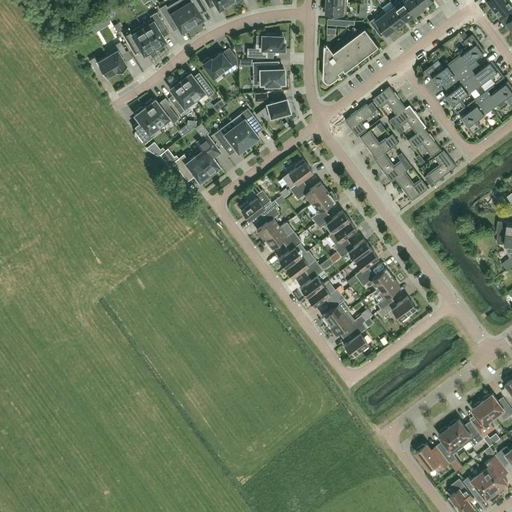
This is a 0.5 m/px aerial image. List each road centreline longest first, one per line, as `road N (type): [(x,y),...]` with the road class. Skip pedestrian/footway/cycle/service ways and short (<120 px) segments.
road 1 (residential): [(318,124),(213,202),(350,380),(452,303)]
road 2 (residential): [(452,303),(318,124)]
road 3 (residential): [(308,14),(241,21),(115,105)]
road 4 (residential): [(511,126),(472,157),(400,63)]
road 5 (residential): [(489,353),(387,435)]
